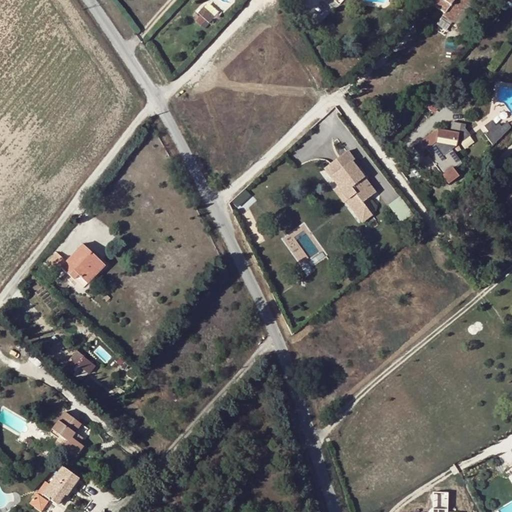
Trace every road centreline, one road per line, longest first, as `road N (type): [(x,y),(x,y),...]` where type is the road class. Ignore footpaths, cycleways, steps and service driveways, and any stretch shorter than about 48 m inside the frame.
road 1 (residential): [(427,0),(336,97),(213,208)]
road 2 (residential): [(511,268),(316,442)]
road 3 (residential): [(0,302),(153,102)]
road 4 (residential): [(116,511),(276,336)]
road 5 (residential): [(262,0),(153,102)]
road 6 (unclassified): [(213,208),(276,336)]
road 7 (unclassified): [(153,102),(213,208)]
